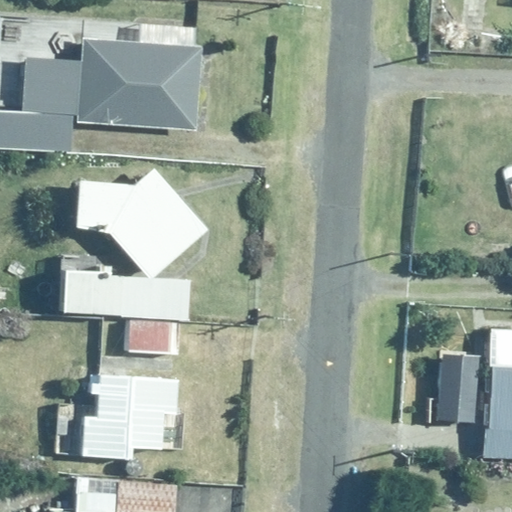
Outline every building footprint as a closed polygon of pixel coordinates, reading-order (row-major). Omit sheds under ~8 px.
[(0,146),(67,149),(68,120),(190,124),(193,41),(129,39),(129,18),(0,14),(0,146)] [(202,225),(148,165),(130,177),(68,177),(68,247),(57,247),(56,313),(121,316),(119,350),(171,352),(173,318),(183,318),(185,276),(147,274),(202,225)] [(511,316),(484,315),(480,457),(511,457),(511,316)] [(49,397),(48,455),(127,457),(128,447),(174,448),(176,357),(90,355),(90,398),(49,397)] [(126,475),(69,473),(67,511),(171,511),(172,483),(125,482),(126,475)]
